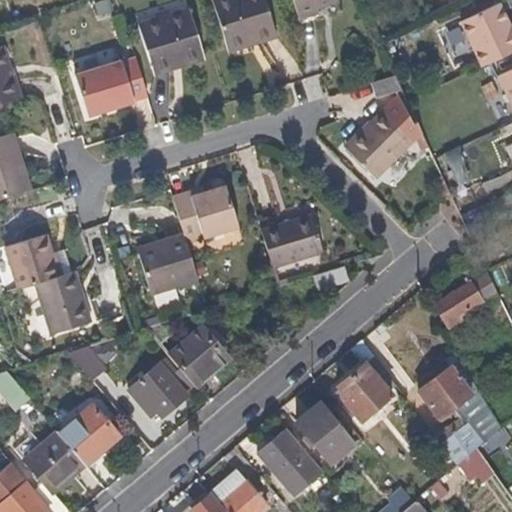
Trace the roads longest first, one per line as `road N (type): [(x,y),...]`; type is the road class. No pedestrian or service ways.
road 1 (residential): [(117,511),(417,260)]
road 2 (residential): [(96,175),(273,121),(417,260)]
